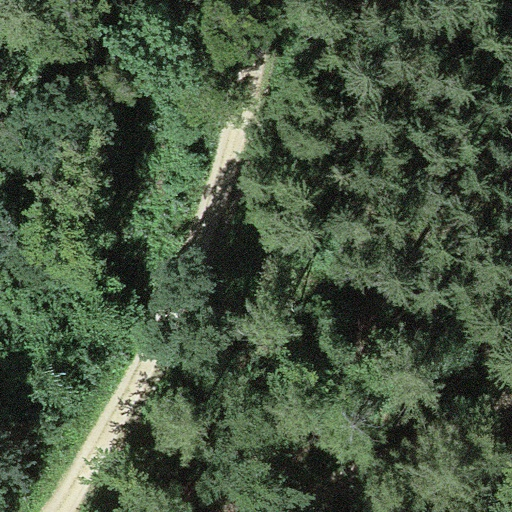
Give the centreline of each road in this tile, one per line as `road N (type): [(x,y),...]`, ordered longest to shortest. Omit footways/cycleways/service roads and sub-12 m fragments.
road 1 (track): [(50,511),(171,290),(275,0)]
road 2 (track): [(321,511),(465,420),(511,402)]
